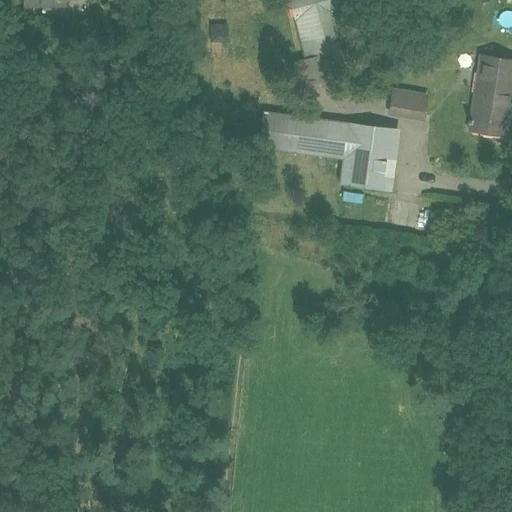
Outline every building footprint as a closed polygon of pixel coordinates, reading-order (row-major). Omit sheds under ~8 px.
[(303,93),(336,83),(328,53),(341,49),(330,11),(345,6),(342,0),(288,0),(306,59),(294,62),(303,93)] [(34,32),(42,32),(42,18),(34,18),(34,32)] [(210,42),(228,42),(228,24),(210,24),(210,42)] [(506,135),(511,95),(511,59),(480,55),(469,129),(506,135)] [(425,121),(429,93),(392,87),(388,115),(425,121)] [(381,188),(390,129),(264,111),(259,147),(343,159),(340,183),(381,188)]
